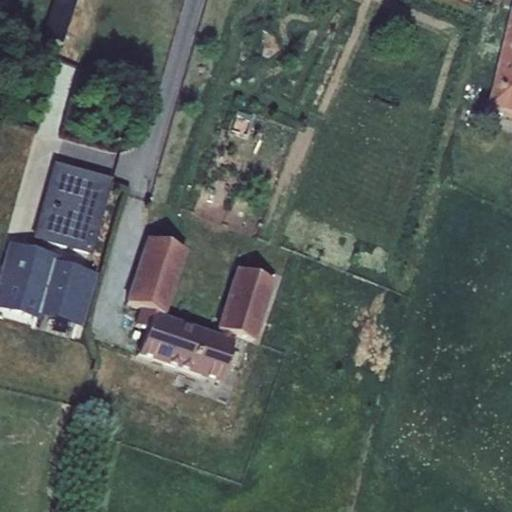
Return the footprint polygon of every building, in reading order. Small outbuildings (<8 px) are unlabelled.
[(52,0),(39,38),(60,45),(74,0),(52,0)] [(511,39),(505,38),(499,64),(511,67),(511,39)] [(511,67),(499,64),(495,81),(511,85),(511,67)] [(511,85),(495,81),(487,113),(511,118),(511,85)] [(230,131),(244,136),(250,117),(236,113),(230,131)] [(107,183),(53,168),(34,239),(87,254),(107,183)] [(182,252),(146,240),(125,305),(161,317),(182,252)] [(41,318),(81,329),(96,275),(57,264),(58,258),(6,245),(0,265),(0,312),(40,324),(41,318)] [(150,316),(135,356),(217,384),(233,337),(253,344),(271,282),(234,269),(211,338),(150,316)]
